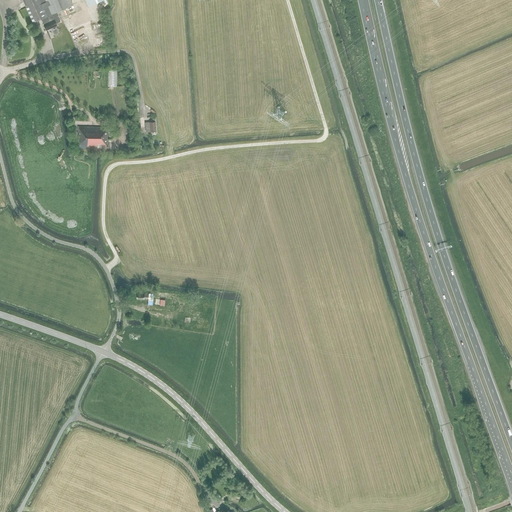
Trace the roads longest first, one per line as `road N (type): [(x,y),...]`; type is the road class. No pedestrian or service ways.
road 1 (trunk): [(363,0),(414,204),(511,476)]
road 2 (track): [(287,0),(325,136),(113,165),(103,227),(118,260),(105,268)]
road 3 (trunk): [(511,443),(426,200),(377,0)]
road 4 (unclassified): [(103,352),(118,316),(106,269),(88,250),(49,237),(17,212),(0,157)]
road 5 (secondary): [(284,511),(159,383),(103,352)]
road 6 (unclassified): [(19,511),(103,352)]
